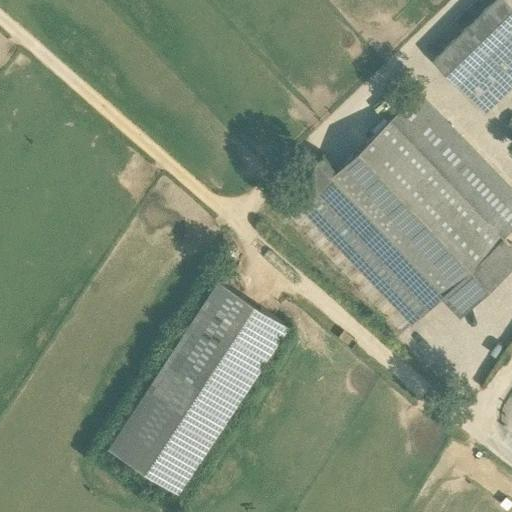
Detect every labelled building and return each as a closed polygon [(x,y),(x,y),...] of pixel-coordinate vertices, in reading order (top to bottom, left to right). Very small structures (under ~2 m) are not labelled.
[(511,4),(508,0),(495,0),(434,59),(459,85),(511,33),(511,4)] [(511,33),(459,85),(485,112),(511,85),(511,33)] [(511,230),(511,187),(419,90),(390,118),(504,237),(505,237),(511,230)] [(504,237),(390,118),(336,170),(329,177),(442,296),(504,237)] [(442,296),(329,177),(336,170),(322,155),(285,191),(413,325),(442,296)] [(504,237),(442,296),(460,314),(511,264),(511,244),(505,237),(504,237)] [(285,323),(218,279),(152,381),(219,425),(285,323)] [(219,425),(152,381),(108,447),(176,491),(219,425)]
